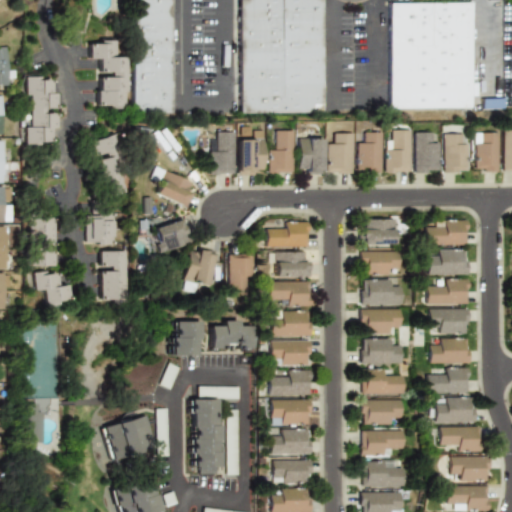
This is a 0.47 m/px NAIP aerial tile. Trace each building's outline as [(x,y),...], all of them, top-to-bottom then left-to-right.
[(129,111),(129,0),(170,0),(170,111),(129,111)] [(319,112),(319,0),(237,0),(237,112),(319,112)] [(386,3),(468,3),(468,108),(387,108),(386,3)] [(122,108),(123,42),(86,41),(86,60),(96,60),(95,108),(122,108)] [(52,75),(22,76),(23,145),(53,144),(52,75)] [(259,173),(259,128),(233,128),(233,173),(259,173)] [(406,129),(388,129),(388,141),(381,141),(381,172),(406,172),(406,129)] [(288,173),(288,130),(271,130),(271,149),(264,149),(264,173),(288,173)] [(499,170),(511,170),(511,130),(499,130),(499,170)] [(230,131),(206,131),(206,173),(230,173),(230,131)] [(351,172),(376,172),(376,131),(351,131),(351,172)] [(436,141),(429,141),(429,131),(410,131),(410,172),(436,172),(436,141)] [(471,171),(494,171),(494,131),(471,131),(471,171)] [(348,173),(348,132),(329,132),(329,141),(321,141),(321,173),(348,173)] [(464,133),(439,133),(439,172),(464,172),(464,133)] [(89,138),(101,196),(123,191),(111,134),(89,138)] [(318,173),(318,138),(293,138),(293,173),(318,173)] [(151,192),(182,206),(192,184),(161,171),(151,192)] [(115,244),(115,212),(85,212),(85,244),(115,244)] [(23,245),(50,245),(50,216),(23,216),(23,245)] [(186,242),(179,218),(147,228),(154,252),(186,242)] [(357,219),(357,244),(390,244),(390,219),(357,219)] [(463,220),(429,220),(429,227),(420,227),(420,244),(463,244),(463,220)] [(304,222),(272,222),(272,229),(261,229),(261,246),(304,246),(304,222)] [(204,286),(211,252),(186,247),(177,289),(194,293),(195,284),(204,286)] [(464,274),(464,249),(431,249),(431,259),(421,259),(421,274),(464,274)] [(50,250),(28,250),(28,265),(50,265),(50,250)] [(124,250),(98,250),(98,303),(124,303),(124,250)] [(355,250),(355,273),(395,273),(395,250),(355,250)] [(269,276),(302,276),(302,251),(269,251),(269,276)] [(224,253),(224,296),(247,296),(247,253),(224,253)] [(29,271),(30,293),(41,293),(42,304),(66,303),(65,281),(53,282),(53,270),(29,271)] [(356,304),(396,304),(396,278),(356,278),(356,304)] [(464,304),(464,278),(433,278),(433,287),(420,287),(420,304),(464,304)] [(305,281),(263,281),(263,299),(272,299),(272,306),(305,306),(305,281)] [(395,308),(355,308),(355,334),(386,334),(386,327),(395,327),(395,308)] [(464,332),(464,308),(423,308),(423,332),(464,332)] [(305,335),(305,310),(267,310),(267,335),(305,335)] [(173,322),(197,322),(197,346),(194,346),(194,357),(169,357),(169,343),(172,343),(173,322)] [(207,328),(241,329),(241,354),(207,354),(207,328)] [(464,363),(464,337),(434,337),(434,345),(423,345),(423,363),(464,363)] [(396,363),(396,338),(357,338),(357,363),(396,363)] [(305,340),(264,340),(264,365),(305,365),(305,340)] [(174,367),(163,363),(156,385),(167,389),(174,367)] [(421,392),(464,392),(464,367),(435,367),(435,375),(421,375),(421,392)] [(379,368),(356,368),(356,393),(398,393),(398,374),(379,374),(379,368)] [(263,395),(306,395),(306,369),(283,369),(283,377),(263,377),(263,395)] [(235,398),(235,387),(194,386),(194,397),(235,398)] [(470,422),(470,396),(439,396),(439,402),(429,402),(429,422),(470,422)] [(305,424),(305,399),(266,399),(266,424),(305,424)] [(355,424),(387,424),(387,416),(397,416),(397,399),(355,399),(355,424)] [(188,400),(213,400),(212,471),(187,471),(187,400),(188,400)] [(11,403),(32,404),(32,412),(37,412),(37,442),(11,442),(11,403)] [(162,408),(151,409),(152,456),(164,455),(162,408)] [(234,410),(222,410),(223,474),(234,474),(234,410)] [(99,431),(139,416),(150,448),(110,462),(99,431)] [(476,426),(434,426),(434,442),(443,442),(443,451),(476,451),(476,426)] [(306,454),(305,429),(265,429),(265,454),(306,454)] [(356,455),(389,455),(389,445),(398,445),(398,429),(356,429),(356,455)] [(485,455),(445,455),(445,471),(455,471),(455,481),(485,481),(485,455)] [(267,482),(307,482),(307,460),(267,460),(267,482)] [(392,460),(357,460),(357,485),(400,485),(400,466),(392,466),(392,460)] [(115,511),(109,489),(149,477),(159,509),(148,511),(115,511)] [(484,485),(441,485),(441,503),(454,503),(454,509),(484,509),(484,485)] [(307,511),(307,487),(266,487),(266,511),(307,511)] [(172,502),(169,491),(158,495),(162,506),(172,502)] [(355,491),(355,511),(399,511),(399,491),(355,491)]
